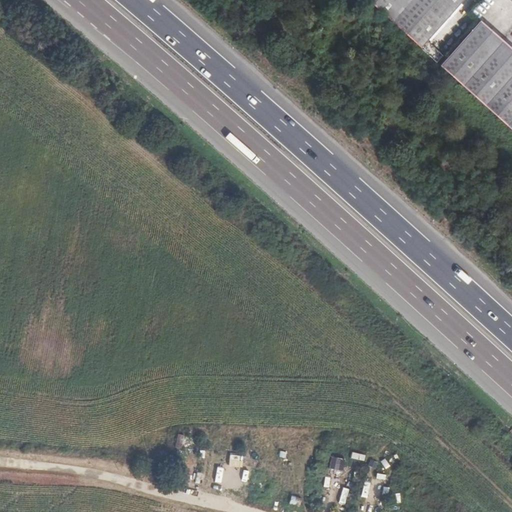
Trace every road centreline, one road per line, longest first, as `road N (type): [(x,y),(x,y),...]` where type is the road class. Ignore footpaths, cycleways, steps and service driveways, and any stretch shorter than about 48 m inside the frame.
road 1 (motorway): [(84,0),(511,384)]
road 2 (motorway): [(511,342),(132,0)]
road 3 (track): [(252,511),(94,473),(0,461)]
